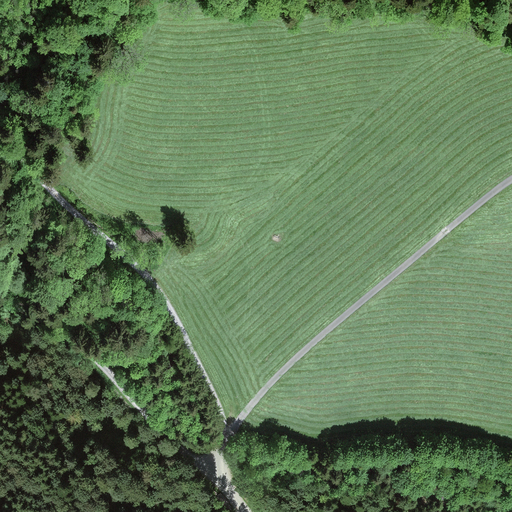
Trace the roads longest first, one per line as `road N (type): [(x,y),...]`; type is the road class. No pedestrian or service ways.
road 1 (track): [(0,127),(59,197),(154,287),(185,336),(227,437)]
road 2 (track): [(511,179),(286,366),(227,437)]
road 3 (track): [(210,471),(170,441),(109,371),(53,325),(0,298)]
